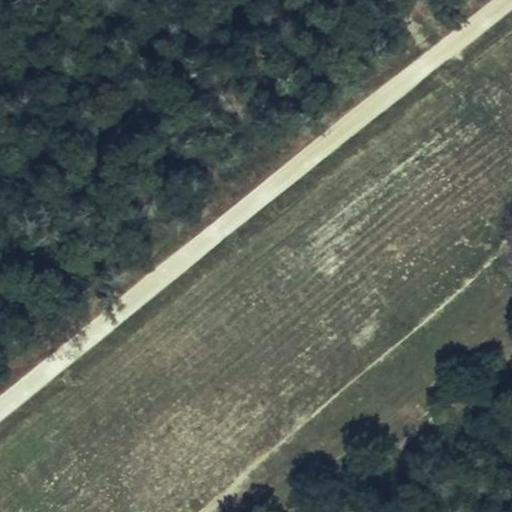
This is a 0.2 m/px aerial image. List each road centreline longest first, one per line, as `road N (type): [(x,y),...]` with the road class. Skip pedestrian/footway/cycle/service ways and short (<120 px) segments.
road 1 (track): [(495,0),(0,409)]
road 2 (track): [(313,511),(511,351)]
